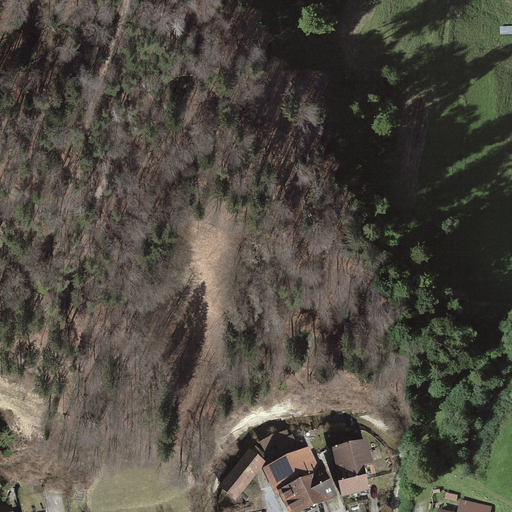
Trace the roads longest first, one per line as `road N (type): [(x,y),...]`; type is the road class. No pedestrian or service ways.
road 1 (track): [(0,186),(8,197),(45,207),(82,208),(101,194),(105,163),(89,132),(93,91),(127,0)]
road 2 (track): [(425,492),(443,405),(507,310),(485,251)]
